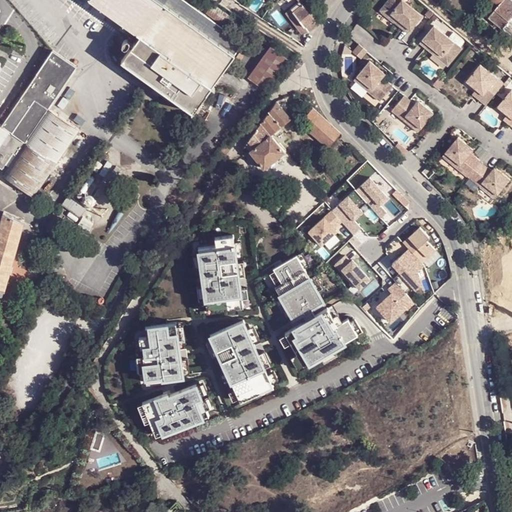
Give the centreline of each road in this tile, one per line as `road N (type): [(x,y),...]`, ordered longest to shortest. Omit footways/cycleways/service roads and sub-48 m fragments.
road 1 (residential): [(501,511),(459,246),(427,200),(327,95),(325,48),(351,0)]
road 2 (primary): [(511,293),(381,398),(203,491),(140,511)]
road 3 (unknown): [(290,328),(349,301),(387,349)]
